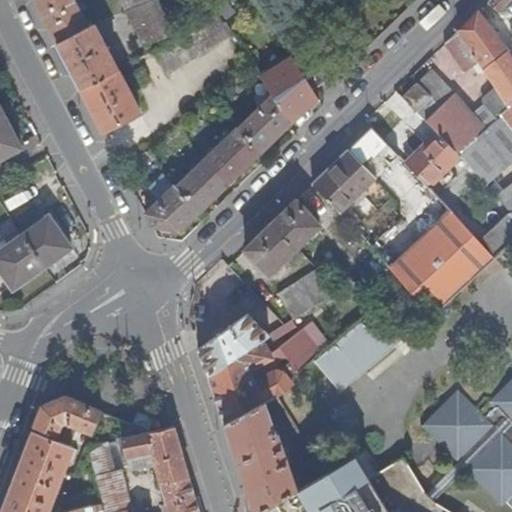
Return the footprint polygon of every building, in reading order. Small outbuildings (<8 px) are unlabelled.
[(74,0),(36,0),(42,16),(57,43),(89,27),(74,0)] [(121,0),(126,11),(155,0),(121,0)] [(157,0),(155,0),(126,11),(125,11),(147,52),(176,37),(157,0)] [(511,0),(490,0),(489,1),(499,10),(509,0),(511,0)] [(511,57),(479,11),(445,43),(463,71),(477,62),(495,88),(500,95),(483,108),(472,117),(430,71),(416,84),(429,99),(416,113),(436,133),(457,154),(502,116),(510,109),(506,103),(511,99),(511,57)] [(190,28),(176,37),(153,52),(167,74),(230,34),(216,12),(190,28)] [(89,27),(57,43),(80,88),(116,68),(93,25),(89,27)] [(274,97),(290,123),(317,97),(310,87),(300,71),(291,56),(259,76),(274,97)] [(300,71),(310,87),(327,76),(317,60),(300,71)] [(80,88),(103,132),(140,113),(116,68),(80,88)] [(416,84),(401,98),(416,113),(429,99),(416,84)] [(500,95),(495,88),(480,100),(480,104),(483,108),(500,95)] [(238,130),(260,153),(290,123),(274,97),(238,130)] [(511,99),(506,103),(510,109),(502,116),(508,125),(511,121),(511,99)] [(0,159),(22,148),(0,106),(0,159)] [(511,129),(508,125),(502,116),(457,154),(460,158),(484,184),(503,169),(511,161),(511,129)] [(205,160),(228,183),(260,153),(238,130),(237,129),(205,160)] [(436,133),(404,163),(413,172),(428,188),(460,158),(457,154),(436,133)] [(348,150),(312,185),(339,214),(375,178),(348,150)] [(176,187),(199,211),(228,183),(205,160),(176,187)] [(428,188),(413,172),(354,229),(363,238),(391,270),(450,211),(428,188)] [(510,213),(511,214),(511,213),(511,184),(496,198),(510,213)] [(146,214),(152,226),(179,230),(199,211),(176,187),(174,186),(146,214)] [(296,201),(272,224),(296,248),(319,226),(296,201)] [(450,211),(391,270),(430,317),(493,258),(478,242),(450,211)] [(511,240),(511,215),(511,214),(510,213),(478,242),(493,258),(511,240)] [(48,215),(22,234),(45,266),(72,247),(48,215)] [(9,218),(0,224),(0,244),(18,231),(9,218)] [(296,248),(272,224),(245,250),(269,275),(296,248)] [(45,266),(22,234),(0,250),(0,270),(13,289),(45,266)] [(278,295),(294,321),(339,293),(317,271),(278,295)] [(408,337),(428,318),(408,295),(388,313),(408,337)] [(375,311),(315,362),(340,393),(401,342),(375,311)] [(247,314),(198,349),(207,376),(261,342),(268,337),(247,314)] [(279,350),(298,372),(299,373),(303,370),(298,364),(303,360),(313,352),(298,334),(279,350)] [(261,342),(207,376),(224,425),(264,402),(264,403),(277,396),(283,391),(291,384),(287,379),(280,371),(261,342)] [(298,364),(303,370),(308,366),(303,360),(298,364)] [(511,422),(511,378),(489,402),(504,417),(494,427),(501,434),(511,422)] [(298,488),(293,491),(304,511),(448,511),(438,505),(435,502),(465,471),(503,507),(507,503),(511,507),(511,422),(501,434),(494,427),(504,417),(489,402),(479,412),(457,390),(421,427),(458,463),(428,495),(425,492),(404,459),(381,472),(365,447),(329,469),(309,481),(298,488)] [(44,405),(34,431),(55,439),(61,422),(65,420),(76,424),(94,432),(103,410),(67,395),(44,405)] [(264,402),(224,425),(253,511),(259,511),(284,496),(293,491),(298,488),(289,464),(293,462),(291,455),(286,456),(277,432),(275,432),(264,403),(264,402)] [(61,422),(55,439),(68,444),(76,424),(65,420),(61,422)] [(175,427),(152,431),(123,437),(125,456),(153,451),(161,483),(189,475),(175,427)] [(55,439),(34,431),(2,511),(48,511),(74,446),(68,444),(55,439)] [(115,468),(108,440),(89,444),(104,504),(105,511),(129,511),(117,468),(115,468)] [(304,473),(309,481),(329,469),(321,460),(304,473)] [(200,511),(189,475),(161,483),(166,503),(163,504),(165,511),(164,511),(200,511)] [(304,511),(293,491),(284,496),(293,511),(304,511)]
